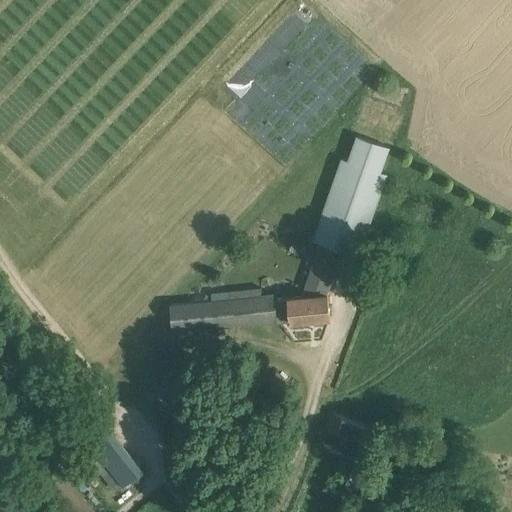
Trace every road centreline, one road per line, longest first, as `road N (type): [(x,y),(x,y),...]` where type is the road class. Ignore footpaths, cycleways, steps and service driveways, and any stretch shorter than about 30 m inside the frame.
road 1 (track): [(18,268),(130,422),(182,511)]
road 2 (track): [(266,511),(358,266)]
